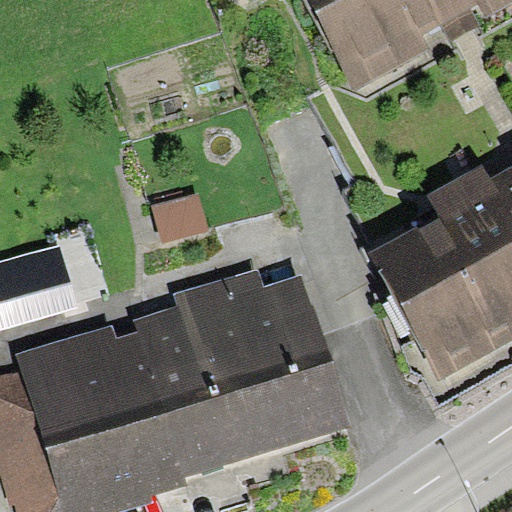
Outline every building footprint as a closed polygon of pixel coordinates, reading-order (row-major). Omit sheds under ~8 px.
[(511,0),(315,0),(362,83),(511,0)] [(511,182),(375,259),(440,374),(511,333),(511,182)] [(197,192),(153,205),(164,243),(209,229),(197,192)] [(58,248),(0,265),(0,329),(76,307),(58,248)] [(347,425),(302,277),(263,289),(258,270),(177,294),(181,309),(139,321),(143,334),(114,342),(109,327),(18,354),(23,372),(0,379),(0,445),(20,511),(118,511),(156,501),(154,494),(186,484),(183,475),(192,472),(347,425)]
